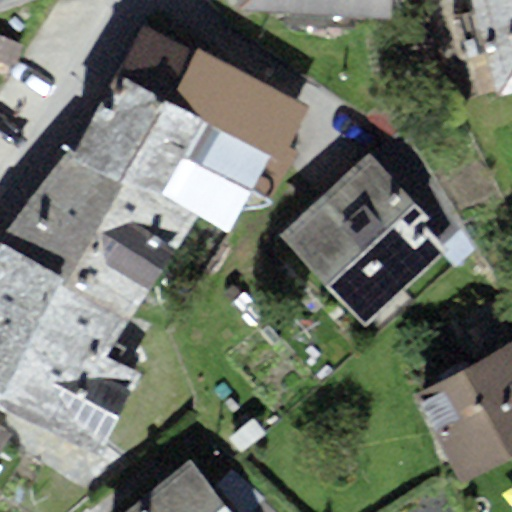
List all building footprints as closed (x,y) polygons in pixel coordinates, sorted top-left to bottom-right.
[(236,0),(236,10),(392,18),(392,0),(236,0)] [(511,0),(474,0),(499,97),(511,93),(511,0)] [(195,53),(142,26),(116,74),(273,155),(262,175),(281,183),(297,153),(289,148),(311,107),(199,45),(195,53)] [(273,155),(116,74),(74,156),(196,219),(230,236),(262,175),(273,155)] [(128,322),(196,219),(74,156),(68,150),(3,244),(68,278),(61,287),(128,322)] [(326,188),(411,286),(455,247),(371,150),(326,188)] [(411,286),(326,188),(278,230),(363,327),(411,286)] [(68,278),(3,244),(0,249),(0,392),(7,396),(26,357),(61,287),(68,278)] [(61,287),(26,357),(128,400),(142,372),(104,357),(128,322),(61,287)] [(463,483),(511,457),(511,456),(511,343),(463,370),(416,395),(463,483)] [(7,396),(0,392),(0,408),(101,455),(128,400),(26,357),(7,396)] [(0,455),(15,433),(0,423),(0,455)] [(235,511),(192,459),(127,511),(235,511)]
